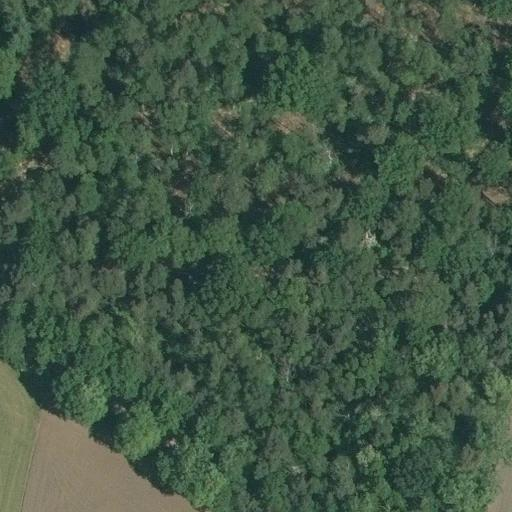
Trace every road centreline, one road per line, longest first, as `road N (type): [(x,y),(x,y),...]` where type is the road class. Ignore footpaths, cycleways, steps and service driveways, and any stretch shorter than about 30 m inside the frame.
road 1 (track): [(0,262),(511,275)]
road 2 (track): [(0,320),(267,511)]
